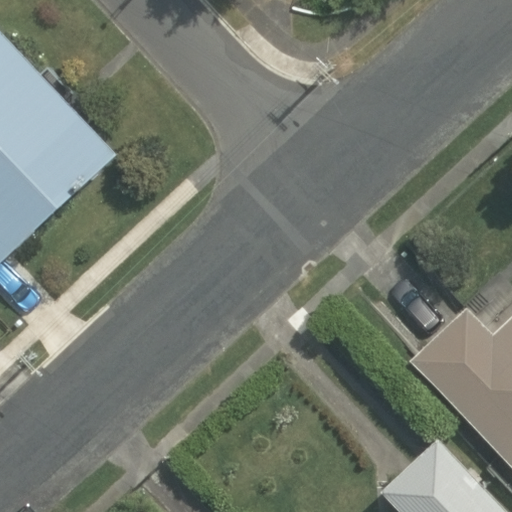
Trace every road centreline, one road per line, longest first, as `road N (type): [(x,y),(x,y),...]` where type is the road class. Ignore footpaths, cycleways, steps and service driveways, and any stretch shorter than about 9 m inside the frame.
road 1 (residential): [(0,493),(326,177)]
road 2 (residential): [(326,177),(511,5)]
road 3 (residential): [(159,0),(326,177)]
